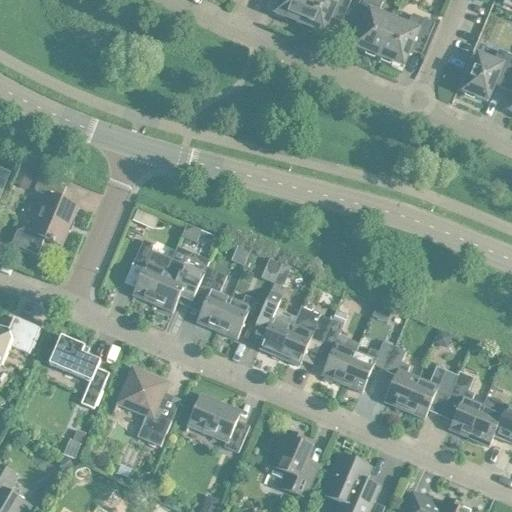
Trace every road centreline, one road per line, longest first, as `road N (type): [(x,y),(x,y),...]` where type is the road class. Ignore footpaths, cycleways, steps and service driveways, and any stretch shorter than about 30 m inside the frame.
road 1 (residential): [(511,500),(72,309)]
road 2 (tertiary): [(511,262),(382,213),(134,147)]
road 3 (residential): [(422,109),(168,0)]
road 4 (residential): [(72,309),(134,147)]
road 5 (tertiary): [(134,147),(0,86)]
